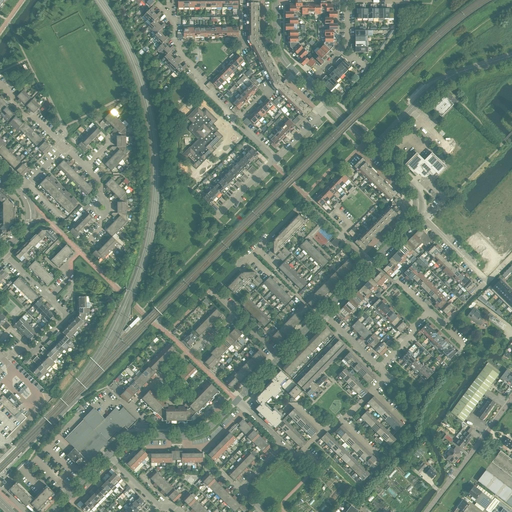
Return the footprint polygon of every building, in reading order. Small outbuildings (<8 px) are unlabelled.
[(149,8),(156,1),(154,0),(149,0),(145,4),(149,8)] [(184,8),(183,0),(174,0),(175,4),(178,4),(178,8),(184,8)] [(258,39),(258,7),(258,2),(261,2),(260,0),(248,0),(248,11),(245,11),(245,14),(248,14),(249,41),(251,45),(264,70),(261,71),(264,76),(266,75),(274,88),(276,91),(304,118),(313,109),(310,106),(308,108),(283,84),(282,83),(281,82),(280,80),(261,44),(259,41),(258,39)] [(296,10),(296,4),(295,4),(290,4),(290,9),(290,11),(286,11),(286,12),(285,12),(294,12),(296,12),(296,10)] [(333,9),(333,6),(333,4),(328,4),(327,4),(327,9),(326,9),(327,12),(329,12),(337,12),(337,10),(333,10),(333,9)] [(148,20),(154,13),(152,11),(155,8),(153,6),(144,16),(148,20)] [(393,20),(393,14),(390,14),(389,9),(386,9),(386,10),(384,10),(384,19),(389,19),(389,20),(393,20)] [(151,24),(158,17),(161,14),(159,12),(156,15),(154,13),(148,20),(151,24)] [(152,31),(159,24),(157,22),(159,19),(158,17),(151,24),(148,27),(152,31)] [(162,28),(162,29),(166,25),(164,23),(161,26),(159,24),(152,31),(156,35),(162,28)] [(190,37),(189,28),(189,26),(182,26),(182,32),(181,32),(181,39),(184,39),(184,37),(190,37)] [(156,43),(163,35),(161,33),(164,30),(162,29),(162,28),(156,35),(152,38),(156,42),(156,43)] [(160,46),(170,36),(168,34),(165,37),(163,35),(156,43),(160,46)] [(161,53),(168,46),(165,44),(171,39),(169,37),(170,36),(160,46),(156,50),(160,54),(161,53)] [(298,43),(298,37),(290,37),(290,41),(289,42),(289,43),(289,44),(290,44),(290,47),(290,48),(292,50),(292,51),(293,52),(294,52),(298,55),(303,49),(299,45),(299,44),(300,44),(299,44),(299,43),(298,43)] [(330,50),(324,45),(320,49),(326,55),(327,54),(329,56),(330,54),(328,52),(330,50)] [(165,57),(175,47),(173,46),(170,49),(168,46),(161,53),(165,57)] [(172,57),(170,55),(173,52),(176,50),(174,48),(175,47),(165,57),(162,60),(165,64),(165,65),(172,57)] [(302,59),(305,56),(308,53),(303,49),(298,55),(296,57),(297,58),(299,56),(302,59)] [(326,55),(320,49),(316,53),(319,56),(322,59),(324,57),(326,59),(327,57),(325,55),(326,55)] [(245,61),(238,54),(234,59),(241,65),(245,61)] [(309,61),(306,57),(305,56),(302,59),(299,62),(303,67),(306,64),(309,61)] [(325,62),(322,59),(319,56),(315,60),(314,61),(319,65),(320,66),(325,62)] [(169,69),(179,58),(177,57),(175,59),(172,57),(165,65),(169,69)] [(180,65),(178,63),(181,60),(179,58),(169,69),(172,72),(171,73),(172,74),(180,65)] [(319,65),(314,61),(315,60),(312,58),(309,61),(306,64),(308,66),(311,68),(315,64),(315,63),(318,66),(319,65)] [(241,65),(234,59),(230,62),(237,69),(241,65)] [(351,66),(344,60),(341,64),(348,70),(351,66)] [(237,69),(230,62),(226,66),(233,73),(237,69)] [(181,73),(186,67),(187,66),(185,64),(182,67),(180,65),(172,74),(172,75),(174,73),(177,76),(179,78),(182,74),(181,73)] [(348,70),(341,64),(337,67),(344,74),(348,70)] [(233,73),(226,66),(222,70),(229,77),(233,73)] [(344,74),(337,67),(333,71),(340,78),(344,74)] [(229,77),(222,70),(219,74),(225,81),(229,77)] [(336,82),(340,78),(333,71),(329,75),(336,82)] [(225,81),(219,74),(215,78),(222,84),(225,81)] [(338,84),(336,82),(329,75),(331,77),(327,81),(336,89),(334,88),(338,84)] [(259,84),(253,77),(250,80),(257,86),(259,84)] [(222,84),(215,78),(211,82),(210,81),(208,83),(212,88),(214,85),(218,89),(222,84)] [(336,89),(327,81),(323,85),(326,88),(327,88),(327,89),(328,89),(331,92),(332,92),(333,92),(336,89)] [(258,90),(257,88),(252,83),(248,87),(254,94),(258,90)] [(254,94),(248,87),(244,91),(251,98),(254,94)] [(441,117),(457,101),(445,89),(435,100),(438,103),(433,109),(441,117)] [(19,102),(27,94),(23,90),(17,97),(19,99),(18,101),(19,102)] [(251,98),(244,91),(240,95),(247,102),(251,98)] [(24,104),(31,98),(27,94),(19,102),(20,104),(22,102),(24,104)] [(247,102),(240,95),(236,99),(243,106),(247,102)] [(28,112),(37,103),(33,99),(26,106),(29,108),(27,110),(28,112)] [(243,106),(236,99),(232,103),(235,106),(233,108),(238,113),(240,110),(239,109),(243,106)] [(274,105),(268,99),(267,99),(263,103),(268,107),(270,109),(274,105)] [(7,108),(9,106),(5,102),(0,106),(0,110),(0,111),(0,110),(0,113),(0,114),(7,107),(7,108)] [(34,114),(40,107),(37,103),(28,112),(30,113),(31,111),(34,114)] [(270,109),(268,107),(263,103),(259,107),(266,113),(270,109)] [(210,127),(217,120),(217,119),(216,120),(212,115),(211,114),(211,115),(207,110),(206,109),(203,112),(197,106),(197,107),(193,112),(192,112),(192,113),(188,117),(187,117),(187,118),(192,123),(190,126),(192,129),(190,131),(198,139),(190,147),(189,147),(190,148),(183,155),(182,155),(196,170),(197,169),(196,169),(201,164),(201,165),(202,164),(200,163),(203,160),(204,161),(205,161),(204,160),(209,156),(210,155),(214,151),(215,150),(212,148),(213,147),(212,147),(217,142),(217,143),(218,142),(222,137),(223,137),(217,131),(218,130),(216,127),(213,130),(210,127)] [(4,118),(12,109),(11,108),(9,110),(7,108),(7,107),(0,114),(4,118)] [(266,113),(259,107),(256,110),(263,117),(266,113)] [(14,115),(12,112),(13,111),(12,109),(4,118),(8,121),(14,115)] [(263,117),(256,110),(252,114),(259,121),(263,117)] [(107,124),(115,116),(111,112),(104,119),(107,121),(105,123),(107,124)] [(255,125),(259,121),(252,114),(248,118),(252,122),(255,125)] [(112,126),(118,119),(115,116),(107,124),(108,125),(110,124),(112,126)] [(13,127),(21,119),(20,117),(18,119),(16,117),(9,123),(13,127)] [(17,130),(25,122),(23,124),(21,122),(23,120),(21,119),(13,127),(17,130)] [(114,131),(122,123),(118,119),(112,126),(114,128),(112,130),(114,131)] [(296,126),(289,120),(285,124),(292,130),(296,126)] [(22,132),(29,126),(25,122),(17,130),(19,132),(20,131),(22,132)] [(126,136),(126,129),(125,128),(126,127),(122,123),(114,131),(115,133),(117,131),(119,133),(117,135),(117,136),(126,136)] [(292,130),(285,124),(281,128),(288,134),(292,130)] [(101,132),(95,125),(91,129),(99,137),(101,136),(99,134),(101,132)] [(26,136),(34,128),(33,126),(31,128),(29,126),(22,132),(26,136)] [(30,140),(36,133),(34,131),(35,129),(34,128),(26,136),(30,140)] [(288,134),(281,128),(277,131),(284,138),(288,134)] [(99,137),(91,129),(87,133),(94,139),(96,137),(98,139),(99,137)] [(284,138),(277,131),(273,135),(280,142),(284,138)] [(33,143),(41,135),(40,133),(38,135),(36,133),(30,140),(33,143)] [(94,139),(87,133),(84,136),(92,144),(94,143),(92,141),(94,139)] [(37,147),(43,140),(41,138),(43,136),(41,135),(33,143),(37,147)] [(276,146),(280,142),(273,135),(269,139),(273,143),(270,145),(275,149),(277,147),(276,146)] [(92,144),(84,136),(80,140),(89,148),(87,146),(89,144),(91,146),(92,144)] [(41,150),(47,144),(43,140),(37,147),(39,149),(37,151),(39,152),(41,150)] [(89,148),(80,140),(78,142),(80,143),(78,145),(85,152),(89,148)] [(44,154),(51,147),(47,144),(41,150),(39,152),(40,154),(42,152),(44,154)] [(125,155),(126,153),(126,147),(118,147),(118,148),(119,150),(117,152),(115,150),(114,152),(122,160),(126,156),(125,155)] [(4,158),(12,150),(10,148),(9,150),(7,148),(0,155),(4,158)] [(259,154),(254,150),(252,148),(250,150),(248,148),(247,148),(245,149),(246,150),(261,164),(263,162),(257,156),(259,154)] [(261,164),(246,150),(245,149),(244,150),(244,152),(246,154),(244,155),(251,162),(253,160),(259,167),(261,164)] [(8,162),(14,155),(12,153),(14,152),(12,150),(4,158),(8,162)] [(122,160),(114,152),(113,153),(114,155),(112,157),(119,164),(122,160)] [(446,167),(432,153),(424,161),(420,157),(418,159),(414,155),(405,165),(415,175),(416,175),(417,175),(418,175),(419,175),(419,174),(420,175),(421,176),(422,177),(424,177),(425,177),(427,177),(428,176),(430,174),(431,175),(432,175),(433,175),(434,175),(436,172),(438,175),(446,167)] [(11,166),(20,157),(18,155),(16,157),(14,155),(8,162),(11,166)] [(251,162),(244,155),(242,157),(240,155),(239,155),(238,157),(250,169),(252,167),(249,164),(251,162)] [(15,169),(21,162),(20,161),(21,159),(20,157),(11,166),(15,169)] [(119,164),(112,157),(110,159),(108,158),(107,159),(115,167),(119,164)] [(250,169),(238,157),(236,158),(236,159),(238,161),(237,163),(243,170),(245,168),(248,171),(250,169)] [(383,181),(378,177),(377,177),(374,174),(375,174),(370,169),(369,170),(366,167),(367,166),(364,163),(365,161),(362,158),(354,167),(389,201),(390,201),(392,203),(396,203),(402,196),(399,193),(397,195),(396,194),(395,195),(390,190),(390,189),(386,184),(385,185),(382,182),(383,181)] [(115,167),(107,159),(106,160),(107,162),(105,164),(112,171),(115,167)] [(61,170),(69,162),(68,161),(66,162),(64,160),(57,167),(61,170)] [(19,173),(27,164),(25,163),(24,164),(21,162),(15,169),(19,173)] [(65,174),(71,167),(69,165),(71,163),(69,162),(61,170),(65,174)] [(243,170),(237,163),(235,165),(233,163),(232,163),(230,164),(246,180),(248,178),(242,172),(243,170)] [(22,176),(29,170),(27,168),(28,166),(27,164),(19,173),(22,176)] [(246,180),(230,164),(229,166),(229,167),(231,169),(229,171),(236,178),(238,176),(244,182),(246,180)] [(68,178),(77,169),(75,168),(73,170),(71,167),(65,174),(68,178)] [(72,181),(79,175),(76,172),(78,171),(77,169),(68,178),(72,181)] [(236,178),(229,171),(227,173),(225,171),(224,171),(223,172),(235,184),(237,182),(234,179),(236,178)] [(235,184),(223,172),(221,174),(221,175),(223,177),(221,179),(228,185),(230,184),(233,186),(235,184)] [(348,179),(342,173),(338,177),(345,183),(348,179)] [(76,185),(84,176),(82,175),(81,177),(79,175),(72,181),(76,185)] [(42,189),(49,183),(48,182),(52,177),(51,176),(49,178),(48,176),(38,186),(39,188),(40,187),(42,189)] [(79,188),(86,182),(84,180),(85,178),(84,176),(76,185),(79,188)] [(345,183),(338,177),(334,181),(341,187),(345,183)] [(107,190),(115,182),(112,178),(105,185),(108,187),(106,189),(107,190)] [(228,185),(221,179),(220,180),(218,178),(216,178),(215,180),(231,195),(233,193),(227,187),(228,185)] [(45,194),(55,184),(54,183),(56,181),(54,179),(50,184),(49,183),(42,189),(45,192),(44,192),(45,194)] [(231,195),(215,180),(214,181),(214,182),(216,184),(214,186),(221,193),(222,191),(229,197),(231,195)] [(341,187),(334,181),(330,185),(337,191),(341,187)] [(83,192),(91,184),(90,182),(88,184),(86,182),(79,188),(83,192)] [(112,192),(119,185),(115,182),(107,190),(109,192),(110,190),(112,192)] [(50,196),(56,190),(55,189),(60,185),(58,183),(56,185),(55,184),(45,194),(47,195),(47,194),(50,196)] [(93,189),(91,187),(92,185),(91,184),(83,192),(87,196),(93,189)] [(114,197),(123,189),(119,185),(112,192),(115,194),(113,196),(114,197)] [(337,191),(330,185),(326,188),(333,195),(337,191)] [(53,201),(63,191),(61,190),(63,188),(62,186),(57,191),(56,190),(50,196),(52,199),(51,200),(53,201)] [(221,193),(214,186),(212,188),(210,186),(209,186),(207,188),(220,199),(222,197),(219,195),(221,193)] [(220,199),(207,188),(206,189),(206,190),(208,192),(206,194),(213,201),(215,199),(218,202),(220,199)] [(333,195),(326,188),(322,192),(329,199),(333,195)] [(127,196),(125,194),(127,193),(123,189),(114,197),(116,199),(118,197),(120,199),(118,201),(118,202),(117,202),(127,202),(127,196)] [(57,204),(64,197),(63,196),(67,192),(65,190),(64,192),(63,191),(53,201),(54,202),(55,201),(57,204)] [(329,199),(322,192),(319,196),(325,203),(329,199)] [(2,205),(9,198),(5,194),(0,199),(0,200),(3,203),(2,204),(2,205)] [(60,208),(70,198),(69,197),(70,195),(69,194),(64,198),(64,197),(57,204),(59,206),(59,207),(60,208)] [(213,201),(206,194),(205,196),(202,194),(201,194),(200,195),(216,211),(218,209),(211,202),(213,201)] [(325,203),(319,196),(315,200),(322,207),(325,203)] [(65,211),(71,204),(70,203),(74,199),(73,197),(71,199),(70,198),(60,208),(61,209),(62,208),(65,211)] [(14,209),(13,204),(13,202),(13,201),(9,198),(2,205),(3,206),(5,206),(5,208),(3,208),(3,210),(5,210),(5,214),(15,214),(15,209),(14,209)] [(67,215),(77,205),(76,204),(78,202),(76,201),(72,205),(71,204),(65,211),(67,213),(66,214),(67,215)] [(378,232),(383,227),(382,226),(385,224),(386,224),(391,219),(390,219),(395,214),(396,214),(397,213),(399,215),(402,212),(396,206),(392,206),(390,208),(389,207),(355,242),(363,251),(366,248),(364,246),(368,243),(367,242),(370,239),(371,240),(375,235),(375,234),(378,231),(378,232)] [(93,218),(86,211),(82,215),(91,223),(92,222),(90,220),(93,218)] [(127,220),(127,213),(117,213),(118,213),(118,214),(120,216),(118,218),(116,216),(115,218),(123,226),(127,222),(125,221),(127,220)] [(15,219),(15,214),(5,214),(5,218),(3,218),(3,220),(5,220),(5,222),(4,222),(2,224),(3,224),(9,231),(13,227),(13,226),(13,224),(14,224),(14,219),(15,219)] [(91,223),(82,215),(79,219),(86,225),(88,223),(89,225),(91,223)] [(305,221),(299,215),(293,220),(300,227),(305,221)] [(123,226),(115,218),(113,219),(115,221),(113,223),(119,230),(123,226)] [(86,225),(79,219),(75,222),(84,230),(85,229),(83,227),(86,225)] [(300,227),(293,220),(288,226),(295,232),(300,227)] [(84,230),(75,222),(72,226),(80,234),(79,232),(81,230),(82,232),(84,230)] [(119,230),(113,223),(111,225),(109,224),(108,225),(116,233),(119,230)] [(9,231),(3,224),(0,227),(0,228),(6,234),(9,231)] [(116,233),(108,225),(106,226),(108,228),(105,231),(112,237),(116,233)] [(80,234),(72,226),(70,228),(72,229),(70,231),(76,238),(80,234)] [(295,232),(288,226),(282,232),(289,238),(295,232)] [(45,235),(45,230),(42,230),(42,231),(40,229),(36,233),(43,239),(42,238),(45,235)] [(58,238),(54,234),(54,233),(51,229),(49,231),(49,230),(45,230),(45,235),(49,238),(50,237),(52,240),(50,242),(52,244),(58,238)] [(433,242),(420,229),(414,235),(422,243),(427,248),(433,242)] [(289,238),(282,232),(277,237),(284,244),(289,238)] [(43,239),(36,233),(37,234),(33,237),(39,243),(42,240),(43,240),(43,239)] [(422,243),(414,235),(410,239),(418,247),(422,243)] [(39,243),(33,237),(30,241),(28,239),(35,247),(39,243)] [(119,243),(112,237),(110,239),(108,238),(107,239),(115,247),(119,243)] [(281,247),(284,244),(277,237),(274,240),(275,241),(273,242),(273,251),(276,253),(275,255),(281,249),(279,247),(280,246),(281,247)] [(341,243),(336,238),(331,243),(336,248),(341,243)] [(35,247),(28,239),(24,243),(30,249),(34,245),(35,247)] [(115,247),(107,239),(106,240),(107,242),(105,244),(112,251),(115,247)] [(418,247),(410,239),(406,242),(415,251),(418,247)] [(303,250),(312,242),(310,240),(308,242),(306,240),(300,246),(303,250)] [(307,254),(314,247),(311,245),(313,243),(312,242),(303,250),(307,254)] [(415,251),(406,242),(403,246),(411,254),(413,252),(411,251),(413,249),(415,251)] [(30,249),(24,243),(21,247),(27,252),(30,249)] [(112,251),(105,244),(103,247),(101,245),(100,246),(108,254),(112,251)] [(430,254),(438,246),(437,245),(435,246),(433,244),(426,251),(430,254)] [(74,252),(66,245),(61,250),(68,256),(72,253),(73,254),(74,252)] [(108,254),(100,246),(98,248),(100,249),(98,251),(96,250),(105,258),(108,254)] [(411,254),(403,246),(399,250),(406,256),(408,254),(409,256),(411,254)] [(432,260),(440,251),(438,249),(439,247),(438,246),(430,254),(433,258),(432,260)] [(27,252),(21,247),(17,250),(23,256),(27,252)] [(311,257),(319,249),(317,248),(316,249),(314,247),(307,254),(311,257)] [(289,254),(284,249),(281,251),(287,257),(289,254)] [(314,261),(321,254),(319,252),(320,250),(319,249),(311,257),(314,261)] [(23,256),(17,250),(14,254),(19,260),(23,256)] [(68,256),(61,250),(56,255),(63,262),(67,258),(68,259),(69,258),(68,256)] [(105,258),(96,250),(92,254),(99,260),(101,258),(103,260),(105,258)] [(406,256),(399,250),(396,253),(404,262),(406,260),(404,258),(406,256)] [(436,263),(444,255),(442,254),(441,255),(439,253),(440,252),(440,251),(432,260),(436,263)] [(285,258),(280,253),(277,256),(282,261),(285,258)] [(404,262),(396,253),(392,257),(399,264),(401,262),(402,263),(404,262)] [(318,264),(326,256),(325,255),(323,256),(321,254),(314,261),(318,264)] [(63,262),(56,255),(51,261),(59,268),(58,267),(62,263),(63,264),(64,263),(63,262)] [(439,267),(446,260),(443,258),(445,256),(444,255),(436,263),(439,267)] [(322,268),(328,262),(326,259),(328,257),(326,256),(318,264),(322,268)] [(399,264),(392,257),(389,261),(397,269),(399,267),(397,265),(399,264)] [(356,264),(350,258),(348,260),(346,258),(344,260),(353,268),(356,264)] [(353,268),(344,260),(342,262),(344,263),(342,265),(349,272),(353,268)] [(443,270),(451,262),(450,261),(448,262),(446,260),(439,267),(443,270)] [(37,275),(44,269),(35,261),(28,268),(29,270),(30,269),(34,272),(33,273),(36,276),(37,275)] [(281,273),(289,265),(285,261),(278,268),(281,270),(279,272),(281,273)] [(397,269),(389,261),(388,261),(390,263),(388,265),(386,263),(385,264),(393,273),(397,269)] [(446,274),(453,267),(451,265),(452,263),(451,262),(443,270),(446,274)] [(393,273),(385,264),(384,266),(385,267),(383,270),(390,276),(393,273)] [(286,275),(292,269),(289,265),(281,273),(282,275),(284,273),(286,275)] [(349,272),(342,265),(340,267),(339,266),(337,267),(345,275),(349,272)] [(345,275),(337,267),(336,269),(337,270),(335,273),(342,279),(345,275)] [(406,279),(414,270),(410,267),(404,273),(406,276),(405,277),(406,279)] [(450,278),(458,269),(457,268),(455,270),(453,267),(446,274),(450,278)] [(9,275),(1,268),(0,269),(0,274),(3,278),(5,279),(9,275)] [(43,280),(49,274),(44,269),(37,275),(41,279),(40,280),(41,281),(43,280)] [(288,280),(296,272),(292,269),(286,275),(288,277),(287,279),(288,280)] [(455,280),(462,273),(460,275),(458,272),(460,271),(458,269),(450,278),(454,281),(456,280),(455,280)] [(411,281),(420,272),(419,272),(418,274),(414,270),(406,279),(407,280),(409,278),(411,281)] [(234,294),(250,278),(251,279),(257,274),(255,272),(244,272),(242,274),(242,273),(228,287),(234,294)] [(293,282),(300,276),(296,272),(288,280),(289,282),(291,280),(293,282)] [(387,279),(381,272),(378,275),(377,273),(375,274),(384,282),(387,279)] [(415,284),(423,276),(420,272),(411,281),(412,281),(413,279),(415,281),(414,283),(415,284)] [(342,279),(335,273),(333,275),(331,273),(330,274),(338,283),(342,279)] [(459,283),(467,275),(466,273),(464,275),(462,273),(455,280),(456,280),(459,283)] [(54,279),(49,274),(43,280),(46,284),(45,285),(47,287),(54,279)] [(338,283),(330,274),(328,276),(330,278),(328,280),(335,286),(338,283)] [(384,282),(375,274),(374,276),(375,277),(374,279),(372,278),(380,286),(384,282)] [(463,287),(469,280),(467,278),(469,276),(467,275),(459,283),(463,287)] [(295,288),(303,279),(300,276),(293,282),(295,285),(294,286),(295,288)] [(420,286),(427,279),(423,276),(415,284),(416,286),(418,284),(420,286)] [(17,287),(23,281),(19,277),(13,283),(17,287)] [(267,287),(275,279),(274,278),(272,279),(269,277),(263,284),(267,287)] [(380,286),(372,278),(368,282),(376,290),(378,288),(376,286),(378,285),(380,286)] [(270,291),(277,284),(275,282),(276,280),(275,279),(267,287),(270,291)] [(301,290),(307,283),(303,279),(295,288),(297,289),(298,287),(301,290)] [(422,291),(431,283),(427,279),(420,286),(423,288),(421,290),(422,291)] [(335,286),(328,280),(326,282),(325,280),(323,282),(331,290),(335,286)] [(465,292),(473,284),(469,280),(463,287),(465,289),(463,290),(465,292)] [(21,291),(27,285),(23,281),(17,287),(21,291)] [(500,281),(493,288),(497,292),(504,285),(500,281)] [(331,290),(323,282),(321,284),(323,285),(321,287),(328,294),(331,290)] [(376,290),(368,282),(364,285),(371,292),(373,290),(375,292),(376,290)] [(428,293),(434,287),(431,283),(422,291),(424,293),(425,291),(428,293)] [(274,295),(282,286),(281,285),(279,287),(277,284),(270,291),(274,295)] [(470,294),(477,287),(473,284),(465,292),(466,294),(468,292),(470,294)] [(25,295),(31,289),(27,285),(21,291),(25,295)] [(371,292),(364,285),(361,289),(369,297),(371,295),(369,294),(371,292)] [(504,285),(497,292),(501,297),(509,289),(504,285)] [(278,298),(284,291),(282,289),(284,288),(282,286),(274,295),(278,298)] [(328,294),(321,287),(319,289),(317,287),(316,289),(324,297),(328,294)] [(430,299),(438,290),(434,287),(428,293),(430,295),(428,297),(430,299)] [(29,299),(35,292),(31,289),(25,295),(29,299)] [(324,297),(316,289),(314,291),(315,293),(314,294),(312,293),(319,299),(318,299),(320,301),(324,297)] [(369,297),(361,289),(357,293),(364,299),(366,297),(367,299),(369,297)] [(511,292),(509,289),(501,297),(506,301),(511,294),(511,292)] [(433,302),(442,294),(438,290),(430,299),(431,300),(433,298),(435,300),(433,302)] [(281,302),(290,293),(288,292),(287,294),(284,291),(278,298),(281,302)] [(33,303),(39,296),(35,292),(29,299),(33,303)] [(285,305),(292,299),(289,296),(291,295),(290,293),(281,302),(285,305)] [(319,299),(312,293),(308,296),(317,305),(318,303),(316,302),(318,299),(319,299)] [(364,299),(357,293),(354,296),(362,304),(364,303),(362,301),(364,299)] [(435,307),(443,299),(440,296),(442,294),(433,302),(436,304),(434,306),(435,307)] [(317,305),(308,296),(305,300),(311,307),(314,304),(315,306),(317,305)] [(362,304),(354,296),(350,300),(357,306),(359,304),(360,306),(362,304)] [(36,311),(43,304),(41,302),(43,300),(41,298),(33,306),(37,310),(36,311)] [(244,311),(252,302),(248,298),(242,305),(244,308),(243,309),(244,311)] [(376,309),(384,301),(383,299),(381,301),(379,299),(372,305),(376,309)] [(441,309),(447,303),(443,299),(435,307),(437,309),(438,307),(441,309)] [(357,306),(350,300),(347,304),(355,312),(356,310),(355,308),(357,306)] [(17,307),(11,301),(5,308),(11,313),(15,313),(15,309),(17,307)] [(380,313),(386,306),(384,304),(386,302),(384,301),(376,309),(380,313)] [(249,312),(256,306),(252,302),(244,311),(245,312),(247,310),(249,312)] [(309,309),(307,307),(302,303),(299,306),(307,315),(308,313),(307,311),(309,309)] [(444,313),(452,304),(451,303),(449,305),(447,303),(441,309),(444,313)] [(40,315),(49,306),(46,304),(45,306),(43,304),(36,311),(37,310),(41,314),(40,314),(40,315)] [(355,312),(347,304),(343,307),(350,314),(352,312),(353,313),(355,312)] [(448,317),(455,310),(452,308),(454,306),(452,304),(444,313),(448,317)] [(44,318),(51,312),(49,310),(51,308),(49,306),(40,315),(41,314),(44,317),(44,318)] [(251,318),(260,309),(256,306),(249,312),(252,315),(250,316),(251,318)] [(307,315),(299,306),(295,310),(302,317),(302,316),(304,314),(306,316),(307,315)] [(384,316),(392,308),(390,306),(389,308),(386,306),(380,313),(384,316)] [(222,314),(215,307),(211,311),(220,319),(221,318),(219,316),(221,315),(223,316),(224,315),(222,313),(222,314)] [(350,314),(343,307),(339,311),(348,319),(349,317),(348,316),(350,314)] [(387,320),(394,313),(391,311),(393,309),(392,308),(384,316),(387,320)] [(484,317),(477,312),(477,313),(476,312),(477,310),(474,308),(467,317),(476,323),(480,319),(482,320),(484,317)] [(257,320),(263,313),(260,309),(251,318),(253,319),(254,317),(257,320)] [(302,317),(295,310),(293,312),(295,313),(293,315),(300,322),(304,318),(302,316),(302,317)] [(48,322),(56,314),(54,311),(52,313),(51,312),(44,318),(44,319),(45,318),(48,321),(48,322)] [(220,319),(211,311),(208,315),(214,321),(217,319),(218,321),(220,319)] [(348,319),(339,311),(336,315),(342,321),(344,319),(346,321),(348,319)] [(86,323),(89,314),(89,313),(78,314),(78,315),(77,316),(83,322),(84,323),(84,322),(86,323)] [(259,325),(267,316),(263,313),(257,320),(259,322),(257,324),(259,325)] [(389,325),(399,315),(398,314),(396,315),(394,313),(387,320),(391,323),(389,325)] [(214,321),(208,315),(204,318),(212,327),(214,325),(212,324),(214,321)] [(300,322),(293,315),(291,317),(290,315),(288,317),(296,325),(300,322)] [(393,329),(401,320),(399,318),(400,316),(399,315),(389,325),(393,329)] [(83,322),(77,316),(75,318),(73,316),(71,318),(81,327),(85,323),(84,323),(83,322)] [(264,327),(271,320),(267,316),(259,325),(260,326),(262,324),(264,327)] [(19,329),(26,321),(22,317),(13,327),(15,329),(17,327),(19,329)] [(296,325),(288,317),(286,319),(288,321),(286,323),(293,329),(296,325)] [(77,331),(81,327),(71,318),(69,320),(71,322),(70,324),(77,331)] [(130,327),(132,329),(141,320),(139,318),(130,327)] [(212,327),(204,318),(200,322),(207,329),(209,326),(211,328),(212,327)] [(354,332),(362,324),(358,320),(351,327),(354,329),(352,331),(354,332)] [(397,332),(405,324),(401,320),(393,329),(395,331),(397,332)] [(21,334),(30,325),(26,321),(19,329),(20,330),(19,332),(21,334)] [(207,329),(200,322),(197,326),(205,334),(207,332),(205,331),(207,329)] [(293,329),(286,323),(284,325),(282,323),(281,325),(289,333),(293,329)] [(73,335),(77,331),(70,324),(68,326),(66,324),(64,326),(73,335)] [(359,334),(365,327),(362,324),(354,332),(355,334),(357,332),(359,334)] [(402,334),(408,328),(405,324),(397,332),(398,331),(402,334)] [(424,334),(432,326),(431,324),(429,326),(427,324),(420,330),(424,334)] [(26,336),(34,329),(30,325),(21,334),(23,336),(24,335),(26,336)] [(289,333),(281,325),(279,326),(281,328),(279,330),(285,337),(289,333)] [(70,339),(73,335),(64,326),(62,328),(64,330),(62,332),(65,335),(68,337),(70,339)] [(205,334),(197,326),(193,329),(196,332),(200,336),(202,334),(204,335),(205,334)] [(288,375),(330,332),(324,326),(282,369),(288,375)] [(428,337),(434,331),(432,329),(434,327),(432,326),(424,334),(428,337)] [(361,339),(369,331),(365,327),(359,334),(361,336),(359,338),(361,339)] [(242,334),(236,328),(232,332),(240,340),(242,338),(240,336),(242,334)] [(29,342),(36,334),(38,333),(34,329),(26,336),(28,338),(26,340),(29,342)] [(285,337),(279,330),(277,332),(275,330),(274,332),(282,340),(285,337)] [(366,341),(374,333),(373,335),(369,331),(361,339),(362,341),(364,339),(366,341)] [(431,341),(440,333),(438,331),(437,333),(434,331),(428,337),(431,341)] [(194,342),(200,336),(196,332),(194,334),(191,332),(188,336),(194,342)] [(240,340),(232,332),(228,335),(235,342),(237,340),(239,341),(240,340)] [(282,340),(274,332),(272,334),(274,335),(271,337),(278,344),(282,340)] [(368,347),(376,338),(378,336),(374,333),(366,341),(368,343),(367,345),(368,347)] [(433,346),(442,338),(439,336),(441,334),(440,333),(431,341),(430,343),(433,346)] [(73,342),(70,339),(68,337),(65,335),(63,337),(62,335),(60,337),(69,346),(73,342)] [(235,342),(228,335),(226,337),(224,336),(223,337),(232,345),(235,342)] [(194,342),(188,336),(182,342),(186,346),(188,344),(190,346),(194,342)] [(65,350),(69,346),(60,337),(58,339),(59,341),(58,343),(64,349),(65,350)] [(232,345),(223,337),(222,338),(223,340),(221,342),(228,349),(232,345)] [(373,348),(380,342),(376,338),(368,347),(369,348),(371,346),(373,348)] [(439,348),(447,340),(446,338),(444,340),(442,338),(433,346),(437,350),(439,348)] [(442,352),(449,345),(447,343),(448,341),(447,340),(439,348),(442,352)] [(321,372),(346,347),(345,347),(340,341),(298,384),(309,395),(327,378),(321,372)] [(228,349),(221,342),(219,345),(217,343),(216,344),(224,353),(228,349)] [(377,352),(385,344),(384,342),(382,344),(380,342),(373,348),(377,352)] [(64,349),(58,343),(56,344),(54,343),(52,345),(61,353),(60,352),(63,349),(64,350),(64,349)] [(176,349),(169,343),(165,346),(174,355),(175,353),(173,352),(176,349)] [(224,353),(216,344),(215,346),(216,347),(214,350),(221,356),(224,353)] [(381,356),(387,349),(385,347),(387,345),(385,344),(377,352),(381,356)] [(62,354),(61,353),(52,345),(50,347),(52,349),(50,350),(58,358),(62,354)] [(446,355),(453,349),(449,345),(442,352),(446,355)] [(174,355),(165,346),(162,350),(168,357),(171,354),(172,356),(174,355)] [(450,359),(456,352),(453,349),(446,355),(450,359)] [(54,362),(58,358),(50,350),(48,352),(46,350),(44,352),(54,362)] [(168,357),(162,350),(158,354),(167,362),(168,361),(166,359),(168,357)] [(221,356),(214,350),(210,353),(219,362),(221,360),(219,358),(221,356)] [(266,357),(259,350),(257,353),(255,351),(253,353),(262,361),(266,357)] [(404,364),(412,356),(413,354),(409,350),(402,358),(400,360),(401,361),(403,359),(405,362),(403,364),(404,364)] [(57,365),(54,362),(44,352),(44,353),(46,354),(44,356),(46,358),(44,360),(53,369),(57,365)] [(375,377),(350,352),(344,358),(369,383),(375,377)] [(219,362),(210,353),(210,354),(212,355),(210,357),(208,356),(207,357),(215,365),(219,362)] [(262,361),(253,353),(252,354),(254,356),(252,358),(258,364),(262,361)] [(167,362),(158,354),(155,357),(161,364),(163,362),(165,363),(167,362)] [(408,368),(416,360),(412,356),(404,364),(405,365),(407,363),(409,365),(407,367),(408,368)] [(161,364),(155,357),(151,361),(159,369),(161,368),(159,366),(161,364)] [(215,365),(207,357),(206,358),(207,360),(205,363),(211,369),(215,365)] [(258,364),(252,358),(250,360),(248,358),(246,360),(255,368),(258,364)] [(53,369),(44,360),(42,362),(40,360),(38,362),(49,373),(53,369)] [(255,368),(246,360),(244,362),(246,363),(244,365),(251,372),(255,368)] [(411,372),(420,363),(416,360),(408,368),(408,369),(410,367),(413,369),(411,371),(411,372)] [(159,369),(151,361),(147,365),(149,367),(149,366),(154,371),(156,369),(158,371),(159,369)] [(49,373),(38,362),(36,364),(38,366),(37,368),(45,376),(49,373)] [(196,370),(190,363),(187,365),(186,364),(184,365),(193,373),(196,370)] [(415,375),(426,365),(425,365),(423,367),(420,363),(411,372),(412,372),(414,370),(417,373),(415,375)] [(463,422),(487,389),(491,385),(500,372),(488,363),(451,412),(463,422)] [(193,373),(184,365),(183,367),(185,368),(183,370),(189,377),(193,373)] [(251,372),(244,365),(242,367),(241,365),(239,367),(247,375),(251,372)] [(419,379),(429,369),(426,365),(415,375),(416,376),(418,374),(421,377),(419,379)] [(149,366),(149,367),(146,370),(154,378),(155,377),(154,375),(156,373),(154,371),(149,366)] [(247,375),(239,367),(237,369),(239,371),(237,372),(244,379),(247,375)] [(45,376),(37,368),(35,369),(33,368),(31,370),(41,380),(45,376)] [(343,378),(349,373),(345,369),(339,374),(343,378)] [(425,381),(431,375),(433,373),(429,369),(419,379),(420,380),(422,378),(425,381)] [(503,381),(510,372),(507,369),(500,379),(503,381)] [(154,378),(146,370),(142,374),(149,380),(151,378),(153,380),(154,378)] [(189,377),(183,370),(180,373),(179,371),(177,372),(186,381),(189,377)] [(302,391),(288,377),(281,370),(273,378),(282,387),(294,399),(302,391)] [(186,381),(177,372),(176,374),(178,375),(175,378),(182,384),(186,381)] [(244,379),(237,372),(235,374),(234,373),(232,374),(240,383),(244,379)] [(506,384),(511,375),(511,373),(510,372),(503,381),(506,384)] [(354,378),(349,373),(343,378),(349,384),(354,378)] [(149,380),(142,374),(138,377),(147,386),(148,384),(146,382),(149,380)] [(240,383),(232,374),(228,378),(237,386),(238,385),(236,383),(238,381),(240,383)] [(147,386),(138,377),(135,381),(141,387),(144,385),(145,387),(147,386)] [(237,386),(228,378),(224,382),(231,388),(234,386),(235,388),(237,386)] [(282,390),(280,388),(282,387),(273,378),(269,382),(270,384),(257,397),(257,401),(259,403),(263,403),(264,402),(265,403),(266,403),(272,396),(274,399),(282,390)] [(353,388),(358,382),(354,378),(349,384),(353,388)] [(141,387),(135,381),(131,385),(140,393),(141,391),(139,390),(141,387)] [(220,392),(210,382),(208,384),(207,382),(202,387),(203,389),(202,390),(212,400),(214,399),(213,398),(218,393),(218,394),(220,392)] [(359,393),(364,388),(358,382),(353,388),(359,393)] [(140,393),(131,385),(128,388),(134,395),(136,393),(138,394),(140,393)] [(134,395),(128,388),(126,390),(124,389),(122,390),(131,398),(134,395)] [(363,397),(368,392),(364,388),(359,393),(363,397)] [(212,400),(202,390),(201,391),(200,389),(195,394),(196,396),(195,397),(205,407),(207,406),(206,405),(210,400),(211,401),(212,400)] [(131,398),(122,390),(121,392),(122,393),(120,396),(127,402),(131,398)] [(148,408),(157,398),(156,397),(158,395),(153,390),(151,391),(150,390),(140,400),(142,402),(142,401),(145,403),(147,406),(146,406),(148,408)] [(13,394),(8,399),(4,395),(3,394),(0,394),(0,458),(13,446),(11,443),(13,441),(11,440),(8,437),(27,418),(22,413),(17,409),(22,403),(13,394)] [(495,403),(489,398),(485,395),(483,397),(486,399),(485,400),(487,401),(486,402),(492,407),(495,403)] [(403,425),(374,396),(368,402),(397,431),(403,425)] [(162,407),(165,405),(164,404),(165,402),(160,397),(158,399),(157,398),(148,408),(149,409),(150,408),(154,413),(154,414),(155,415),(157,413),(162,407)] [(205,407),(195,397),(194,398),(192,397),(189,400),(187,402),(189,403),(188,405),(190,407),(196,413),(198,415),(199,413),(199,412),(203,408),(204,408),(205,407)] [(492,407),(486,402),(485,404),(481,401),(479,403),(483,406),(483,407),(489,411),(492,407)] [(282,417),(274,409),(272,411),(266,405),(265,405),(264,406),(263,405),(259,405),(255,409),(275,428),(279,425),(282,422),(282,421),(280,419),(282,417)] [(487,414),(489,411),(483,407),(481,409),(479,408),(480,407),(478,405),(476,407),(480,410),(479,411),(486,416),(487,415),(487,414)] [(177,423),(176,409),(175,409),(175,407),(168,407),(168,409),(164,409),(162,407),(157,413),(162,418),(162,421),(166,421),(166,423),(168,423),(168,422),(175,422),(175,423),(177,423)] [(191,418),(196,413),(190,407),(189,409),(185,409),(185,407),(178,407),(178,409),(176,409),(177,423),(178,423),(178,422),(185,422),(185,423),(187,423),(187,421),(191,421),(191,418)] [(107,441),(117,431),(118,432),(125,425),(128,428),(135,420),(123,408),(119,411),(116,408),(105,419),(94,408),(83,419),(83,420),(65,439),(74,448),(88,461),(104,446),(104,440),(105,439),(107,441)] [(318,431),(295,408),(289,414),(312,437),(318,431)] [(373,417),(367,411),(361,417),(367,422),(373,417)] [(486,416),(479,411),(478,412),(476,415),(476,416),(482,420),(484,418),(486,416)] [(371,426),(377,421),(373,417),(367,422),(371,426)] [(232,435),(239,428),(238,428),(245,421),(241,418),(237,422),(235,424),(228,431),(232,435)] [(282,429),(288,423),(284,419),(282,421),(282,422),(279,425),(282,429)] [(242,432),(250,423),(249,422),(247,424),(245,421),(238,428),(242,432)] [(382,426),(377,421),(371,426),(377,432),(382,426)] [(246,435),(252,428),(250,426),(252,425),(250,423),(242,432),(246,435)] [(294,428),(288,423),(282,429),(288,434),(294,428)] [(469,433),(472,429),(465,424),(459,432),(469,440),(473,436),(469,433)] [(342,425),(341,425),(336,431),(371,465),(377,459),(342,425)] [(381,436),(386,430),(382,426),(377,432),(381,436)] [(248,440),(256,432),(252,428),(246,435),(248,437),(246,439),(248,440)] [(292,438),(298,432),(294,428),(288,434),(292,438)] [(392,435),(386,430),(381,436),(386,441),(392,435)] [(237,439),(232,435),(229,432),(228,431),(230,433),(227,435),(226,433),(224,435),(233,443),(237,439)] [(253,442),(260,436),(256,432),(248,440),(249,442),(251,440),(253,442)] [(303,438),(298,432),(292,438),(298,443),(303,438)] [(327,443),(333,438),(327,432),(322,438),(327,443)] [(469,440),(459,432),(455,437),(458,439),(466,445),(469,440)] [(445,434),(443,436),(445,438),(451,442),(452,439),(445,434)] [(233,443),(224,435),(223,436),(225,438),(223,440),(229,447),(233,443)] [(391,445),(396,440),(392,435),(386,441),(391,445)] [(257,446),(265,437),(264,436),(262,438),(260,436),(253,442),(257,446)] [(271,447),(268,444),(265,441),(266,439),(265,437),(257,446),(264,453),(271,447)] [(302,448),(307,442),(303,438),(298,443),(302,448)] [(331,448),(337,442),(333,438),(327,443),(331,448)] [(511,441),(507,438),(503,444),(510,449),(511,448),(511,441)] [(466,445),(458,439),(455,443),(463,449),(466,445)] [(229,447),(223,440),(220,442),(219,441),(217,442),(226,450),(229,447)] [(226,450),(217,442),(216,443),(218,445),(215,447),(222,454),(226,450)] [(337,453),(342,447),(337,442),(331,448),(337,453)] [(453,455),(458,449),(455,447),(453,446),(451,448),(450,446),(447,450),(453,455)] [(222,454),(215,447),(213,450),(211,448),(210,449),(218,457),(222,454)] [(341,457),(346,451),(342,447),(337,453),(341,457)] [(88,461),(74,448),(67,455),(75,463),(76,463),(77,463),(79,464),(78,465),(78,466),(81,469),(82,469),(85,465),(85,464),(88,461)] [(148,455),(147,454),(142,449),(139,451),(138,450),(136,451),(145,459),(148,455)] [(218,457),(210,449),(209,451),(210,452),(208,455),(215,461),(218,457)] [(460,455),(462,453),(460,451),(461,451),(458,449),(453,455),(458,458),(461,455),(460,455)] [(449,461),(453,455),(447,450),(444,453),(446,455),(445,457),(447,458),(445,459),(448,461),(448,460),(449,461)] [(145,459),(136,451),(135,452),(137,454),(134,456),(141,463),(145,459)] [(347,462),(352,457),(346,451),(341,457),(347,462)] [(511,477),(511,459),(500,451),(492,462),(511,477)] [(256,458),(249,452),(246,455),(254,464),(255,462),(254,461),(256,458)] [(254,464),(246,455),(242,459),(249,466),(251,463),(253,465),(254,464)] [(459,459),(458,458),(453,455),(449,461),(449,462),(451,464),(452,462),(454,464),(455,461),(457,462),(459,459)] [(141,463),(134,456),(132,459),(131,457),(129,458),(137,467),(141,463)] [(351,466),(356,461),(352,457),(347,462),(351,466)] [(137,467),(129,458),(128,460),(130,461),(127,464),(134,470),(137,467)] [(249,466),(242,459),(238,463),(247,471),(248,470),(246,468),(249,466)] [(362,466),(356,461),(351,466),(356,472),(362,466)] [(420,473),(427,466),(423,462),(416,469),(420,473)] [(247,471),(238,463),(235,466),(241,473),(244,471),(245,472),(247,471)] [(241,473),(235,466),(231,470),(240,478),(241,477),(239,475),(241,473)] [(366,470),(362,466),(356,472),(360,476),(366,470)] [(436,474),(433,471),(434,470),(431,467),(430,468),(428,467),(426,469),(428,471),(426,473),(426,474),(427,475),(428,475),(432,478),(433,478),(434,477),(434,476),(436,474)] [(163,478),(155,470),(149,477),(155,483),(153,485),(154,486),(163,478)] [(240,478),(231,470),(228,474),(234,480),(237,478),(238,480),(240,478)] [(364,480),(370,474),(366,470),(360,476),(364,480)] [(511,489),(486,470),(484,473),(483,473),(479,478),(477,481),(511,507),(511,489)] [(122,479),(115,472),(112,475),(109,472),(108,473),(118,483),(122,479)] [(118,483),(108,473),(107,473),(111,477),(108,479),(115,486),(118,483)] [(204,485),(212,477),(208,473),(202,480),(204,482),(202,484),(204,485)] [(209,487),(216,481),(212,477),(204,485),(205,487),(207,485),(209,487)] [(115,486),(108,479),(106,482),(102,478),(101,479),(112,490),(115,486)] [(160,488),(166,481),(163,478),(154,486),(156,487),(157,486),(160,488)] [(112,490),(101,479),(100,480),(104,484),(101,486),(108,493),(112,490)] [(162,493),(170,485),(166,481),(160,488),(162,490),(160,492),(162,493)] [(213,491),(221,482),(219,481),(218,483),(216,481),(209,487),(213,491)] [(216,494),(223,488),(221,485),(222,484),(221,482),(213,491),(216,494)] [(33,500),(16,483),(9,489),(27,506),(33,500)] [(108,493),(101,486),(99,489),(95,485),(95,486),(105,496),(108,493)] [(167,495),(173,488),(170,485),(162,493),(163,494),(165,493),(167,495)] [(105,496),(95,486),(94,487),(97,491),(95,493),(102,500),(105,496)] [(491,511),(499,502),(478,486),(477,488),(474,486),(472,488),(473,489),(472,490),(471,489),(468,493),(472,496),(470,498),(488,511),(491,511)] [(38,510),(54,493),(48,487),(31,504),(38,510)] [(171,499),(179,490),(177,489),(176,490),(173,488),(167,495),(171,499)] [(220,498),(228,490),(227,488),(225,490),(223,488),(216,494),(220,498)] [(174,502),(181,496),(179,493),(180,492),(179,490),(171,499),(174,502)] [(224,501),(230,495),(228,493),(230,491),(228,490),(220,498),(224,501)] [(102,500),(95,493),(92,496),(89,492),(88,493),(95,500),(98,503),(102,500)] [(98,503),(95,500),(88,493),(87,494),(90,497),(88,500),(95,507),(98,503)] [(189,500),(195,495),(193,493),(191,495),(189,493),(182,499),(186,503),(189,500)] [(146,503),(143,500),(138,495),(134,498),(144,508),(145,506),(144,505),(146,503)] [(190,507),(196,500),(194,498),(196,496),(195,495),(189,500),(186,503),(190,507)] [(227,505),(236,497),(234,495),(232,497),(230,495),(224,501),(227,505)] [(231,509),(237,502),(235,500),(237,498),(236,497),(227,505),(231,509)] [(144,508),(134,498),(130,501),(139,510),(141,508),(142,509),(144,508)] [(95,507),(88,500),(86,503),(82,499),(81,500),(91,510),(95,507)] [(89,511),(91,510),(81,500),(80,501),(84,504),(81,507),(86,511),(89,511)] [(192,511),(200,503),(196,500),(190,507),(192,509),(190,511),(192,511)] [(478,511),(469,505),(468,505),(466,504),(467,503),(463,500),(457,507),(453,511),(478,511)] [(139,510),(130,501),(127,505),(129,507),(134,511),(138,511),(139,510)] [(248,511),(250,511),(241,503),(240,504),(237,502),(231,509),(234,511),(235,511),(239,508),(243,511),(248,511)] [(508,511),(505,510),(507,507),(499,502),(491,511),(508,511)] [(195,511),(198,511),(204,507),(200,503),(192,511),(191,511),(194,511),(195,511)]
